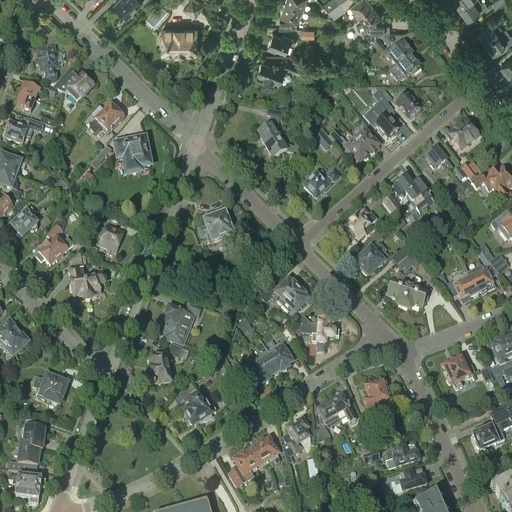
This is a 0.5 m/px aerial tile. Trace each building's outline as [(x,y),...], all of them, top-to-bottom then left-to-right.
[(119,0),(113,6),(126,19),(142,3),(138,0),(119,0)] [(285,0),(284,4),(301,10),(304,0),(285,0)] [(329,0),(322,5),(327,13),(343,0),(329,0)] [(355,0),(354,2),(352,0),(343,0),(327,13),(332,20),(345,11),(344,10),(349,5),(358,17),(372,5),(368,0),(355,0)] [(472,0),(451,0),(459,10),(472,0)] [(482,4),(478,0),(472,0),(459,10),(467,21),(477,13),(478,15),(488,7),(484,2),(482,4)] [(494,10),(505,2),(506,1),(505,0),(497,0),(491,5),(494,10)] [(202,8),(190,1),(183,10),(195,19),(202,8)] [(505,2),(494,10),(498,15),(509,7),(505,2)] [(301,10),(284,4),(279,16),(291,21),(290,23),(279,23),(279,29),(296,29),(296,22),(301,10)] [(358,17),(363,23),(356,27),(362,35),(363,34),(365,33),(368,31),(369,33),(375,33),(386,33),(389,33),(388,26),(384,26),(384,25),(376,25),(375,22),(381,17),(372,5),(358,17)] [(502,31),(497,24),(499,22),(496,17),(485,25),(487,27),(477,34),(485,45),(502,31)] [(502,31),(485,45),(492,55),(500,49),(501,51),(511,42),(511,35),(510,36),(505,29),(502,31)] [(194,30),(163,30),(163,54),(195,53),(194,30)] [(300,31),(300,39),(313,39),(313,31),(300,31)] [(375,33),(369,33),(365,33),(363,34),(362,40),(375,41),(375,33)] [(386,33),(375,33),(386,47),(392,42),(386,33)] [(281,37),(272,34),(266,48),(275,52),(277,49),(285,52),(288,45),(293,47),(295,41),(290,39),(281,35),(281,37)] [(410,58),(412,56),(403,45),(391,55),(388,51),(383,55),(389,64),(391,62),(396,69),(410,58)] [(36,53),(37,59),(38,68),(39,68),(41,74),(46,73),(47,78),(54,76),(53,72),(58,71),(54,49),(53,50),(51,48),(46,49),(46,51),(36,53)] [(511,50),(505,55),(509,60),(501,66),(510,79),(511,77),(511,50)] [(410,58),(396,69),(389,74),(389,75),(392,78),(393,78),(398,85),(405,80),(412,75),(414,77),(421,71),(410,58)] [(270,62),(269,65),(261,62),(255,79),(263,82),(264,79),(278,84),(284,68),(303,75),(307,63),(300,60),(299,62),(294,60),(292,64),(286,62),(284,67),(270,62)] [(57,90),(71,74),(69,72),(54,88),(57,90)] [(93,87),(80,76),(75,72),(73,75),(72,74),(71,74),(57,90),(56,91),(64,95),(66,93),(76,104),(79,101),(80,101),(93,87)] [(24,86),(20,97),(35,103),(37,96),(39,97),(41,92),(24,86)] [(339,92),(335,87),(328,92),(332,98),(339,92)] [(47,88),(45,93),(44,95),(53,98),(56,91),(47,88)] [(374,89),(378,94),(387,105),(392,101),(382,89),(374,89)] [(414,118),(421,112),(409,99),(410,98),(404,92),(399,97),(401,99),(394,105),(410,123),(414,119),(414,118)] [(387,105),(378,94),(373,98),(382,109),(387,105)] [(318,96),(313,110),(318,112),(323,98),(318,96)] [(20,97),(19,97),(17,103),(18,103),(16,109),(30,115),(35,103),(20,97)] [(123,119),(109,106),(95,121),(91,117),(84,125),(88,129),(87,129),(93,135),(100,127),(108,135),(123,119)] [(264,148),(279,139),(275,132),(277,131),(279,123),(281,124),(283,114),(267,111),(266,117),(274,119),(272,126),(257,134),(264,148)] [(390,123),(392,122),(387,116),(387,117),(384,113),(378,117),(382,121),(375,127),(388,141),(389,140),(390,141),(394,137),(393,136),(398,132),(390,123)] [(39,124),(45,126),(51,129),(53,123),(42,118),(39,124)] [(41,135),(45,126),(31,121),(27,130),(10,123),(4,140),(22,146),(25,138),(30,140),(33,132),(41,135)] [(450,144),(453,142),(461,151),(477,138),(465,123),(449,136),(446,139),(450,144)] [(81,126),(75,134),(79,138),(86,130),(81,126)] [(310,135),(326,153),(332,147),(313,127),(310,135)] [(352,139),(369,157),(379,148),(365,133),(362,130),(352,139)] [(369,157),(352,139),(346,145),(341,139),(340,140),(334,133),(328,138),(332,143),(333,142),(345,156),(348,154),(359,167),(369,157)] [(284,147),(279,139),(264,148),(272,161),(286,153),(293,156),(291,163),(297,165),(303,150),(294,146),(293,148),(286,145),(284,147)] [(145,141),(143,141),(114,147),(117,162),(123,161),(126,178),(142,175),(141,170),(150,168),(145,141)] [(53,145),(55,150),(61,147),(58,142),(53,145)] [(95,171),(112,152),(107,147),(89,167),(95,171)] [(436,150),(435,151),(425,159),(435,172),(447,162),(436,150)] [(0,172),(16,178),(19,170),(24,172),(25,167),(26,166),(21,164),(0,157),(0,172)] [(35,165),(23,158),(21,164),(26,166),(25,167),(33,170),(35,165)] [(465,164),(461,167),(462,169),(461,170),(470,181),(477,177),(468,165),(467,166),(465,164)] [(466,178),(459,169),(458,168),(452,173),(460,183),(466,178)] [(16,178),(0,172),(0,187),(11,191),(12,191),(9,197),(19,200),(21,194),(16,192),(18,187),(13,185),(16,178)] [(329,177),(323,172),(319,172),(303,188),(316,201),(329,188),(328,188),(332,184),(333,185),(339,179),(333,173),(329,177)] [(493,175),(486,181),(486,182),(482,185),(478,180),(471,185),(476,192),(483,186),(487,191),(490,189),(501,202),(508,196),(505,193),(511,188),(498,172),(494,176),(493,175)] [(415,210),(419,214),(433,203),(418,183),(413,187),(406,178),(391,189),(401,201),(406,198),(409,201),(408,202),(415,210)] [(52,188),(57,194),(59,196),(67,189),(60,180),(52,188)] [(465,181),(454,192),(459,197),(470,186),(465,181)] [(3,200),(0,196),(0,217),(11,207),(11,206),(15,203),(9,196),(5,199),(4,199),(3,200)] [(397,206),(392,211),(398,218),(403,213),(397,206)] [(26,213),(10,228),(16,234),(16,237),(18,239),(21,239),(21,240),(29,233),(34,234),(37,231),(37,226),(31,219),(36,215),(31,209),(26,214),(26,213)] [(101,226),(105,216),(93,212),(89,221),(101,226)] [(506,213),(490,226),(496,232),(498,230),(507,242),(510,239),(511,241),(511,217),(510,219),(506,213)] [(205,229),(197,231),(203,247),(211,244),(212,245),(223,241),(225,245),(235,241),(225,214),(203,222),(205,229)] [(374,232),(370,227),(377,221),(370,214),(364,220),(360,215),(344,229),(357,243),(365,237),(367,239),(374,232)] [(45,238),(51,243),(38,255),(38,256),(35,258),(41,264),(44,261),(50,268),(56,263),(57,264),(62,259),(61,257),(67,252),(73,247),(67,240),(61,245),(56,239),(62,233),(66,225),(62,221),(45,238)] [(454,223),(447,229),(452,234),(459,229),(454,223)] [(106,227),(98,248),(116,255),(123,238),(114,234),(115,231),(106,227)] [(386,252),(377,243),(354,264),(368,279),(389,260),(384,254),(386,252)] [(391,261),(396,267),(412,253),(407,248),(391,261)] [(484,258),(479,252),(475,255),(486,268),(490,266),(488,265),(484,258)] [(399,296),(397,302),(395,306),(410,312),(412,307),(422,311),(425,302),(427,303),(429,298),(427,298),(428,295),(403,286),(405,280),(406,274),(405,274),(412,268),(415,272),(423,265),(413,254),(402,264),(407,270),(404,272),(400,285),(399,284),(396,293),(398,294),(398,295),(399,296)] [(87,299),(84,280),(80,257),(77,255),(68,264),(70,272),(69,273),(73,300),(77,300),(77,301),(87,299)] [(493,261),(488,255),(484,258),(488,265),(493,261)] [(498,277),(509,269),(499,256),(493,261),(488,265),(490,266),(498,277)] [(407,270),(402,264),(396,268),(399,271),(398,272),(396,277),(395,277),(387,298),(397,302),(399,296),(398,295),(398,294),(396,293),(399,284),(400,285),(404,272),(407,270)] [(485,272),(484,269),(482,270),(480,268),(467,275),(477,296),(485,292),(486,294),(495,290),(486,272),(485,272)] [(84,280),(87,299),(97,298),(97,296),(101,296),(100,293),(100,287),(105,287),(106,283),(105,279),(102,275),(102,273),(98,273),(98,271),(91,272),(92,279),(84,280)] [(477,296),(467,275),(453,282),(447,285),(442,276),(435,280),(445,294),(454,289),(462,306),(471,302),(470,300),(477,296)] [(282,308),(299,291),(293,284),(292,285),(288,281),(278,291),(274,286),(260,300),(266,305),(272,299),(282,308)] [(305,297),(299,291),(282,308),(292,318),(289,321),(283,326),(289,331),(294,326),(302,319),(297,314),(308,302),(304,298),(305,297)] [(245,303),(243,310),(247,313),(252,308),(250,306),(256,297),(251,294),(245,303)] [(232,319),(237,307),(226,303),(221,315),(232,319)] [(188,305),(187,306),(184,314),(198,320),(202,310),(188,305)] [(166,336),(165,340),(164,341),(183,348),(194,319),(168,309),(164,319),(165,319),(160,333),(166,336)] [(303,318),(302,319),(294,326),(293,328),(301,336),(312,337),(311,345),(316,345),(316,346),(325,346),(325,341),(332,341),(334,340),(338,340),(339,333),(335,333),(333,331),(330,331),(331,331),(331,321),(327,316),(322,316),(318,319),(318,326),(310,325),(303,318)] [(219,318),(217,325),(224,328),(226,321),(219,318)] [(242,335),(251,329),(246,321),(237,327),(242,335)] [(0,346),(2,349),(18,335),(9,324),(0,332),(0,346)] [(18,335),(2,349),(8,355),(4,359),(8,363),(28,345),(18,335)] [(511,338),(503,342),(511,363),(511,338)] [(511,363),(503,342),(503,341),(494,344),(495,346),(491,347),(500,369),(497,370),(497,369),(491,371),(497,384),(501,382),(499,379),(503,377),(501,373),(511,368),(511,366),(511,364),(511,363)] [(157,355),(152,356),(149,357),(150,367),(149,367),(151,374),(149,376),(150,379),(151,380),(153,388),(160,386),(160,387),(171,385),(166,359),(173,358),(178,360),(179,360),(184,362),(188,353),(171,346),(168,352),(165,353),(165,351),(156,353),(157,355)] [(267,353),(281,375),(288,370),(287,369),(292,365),(289,361),(290,361),(285,354),(279,346),(267,353)] [(281,375),(267,353),(256,361),(269,382),(270,382),(269,380),(280,374),(281,375)] [(455,392),(462,389),(460,384),(471,378),(470,378),(474,377),(474,375),(471,369),(469,368),(466,370),(465,367),(467,366),(463,358),(461,359),(441,368),(446,379),(445,382),(448,387),(450,388),(451,388),(453,387),(455,392)] [(224,361),(217,365),(226,379),(233,375),(224,361)] [(269,382),(256,361),(244,368),(243,367),(240,370),(238,367),(234,369),(237,373),(238,372),(240,375),(245,371),(249,377),(249,378),(253,384),(256,389),(261,386),(262,387),(269,382)] [(487,369),(479,373),(485,384),(493,381),(487,369)] [(68,386),(46,378),(37,400),(59,408),(68,386)] [(364,385),(365,388),(369,401),(364,403),(366,411),(380,406),(384,409),(389,407),(390,404),(384,383),(372,386),(371,383),(364,385)] [(172,401),(177,407),(195,392),(191,386),(172,401)] [(210,406),(207,408),(203,401),(202,402),(198,395),(186,402),(190,409),(183,413),(192,429),(203,422),(205,424),(211,420),(210,418),(212,417),(211,415),(214,413),(210,406)] [(342,397),(329,404),(337,418),(343,414),(350,426),(356,422),(349,411),(350,411),(342,397)] [(510,424),(511,422),(511,402),(490,413),(492,417),(490,418),(494,427),(495,427),(508,421),(510,424)] [(337,418),(329,404),(316,412),(323,425),(324,425),(326,430),(332,427),(330,422),(337,418)] [(289,459),(303,451),(300,446),(309,440),(305,433),(309,431),(302,421),(285,431),(289,437),(283,440),(287,446),(282,449),(287,467),(292,464),(289,459)] [(495,427),(494,427),(485,431),(485,430),(477,433),(478,434),(472,437),(480,453),(498,444),(498,445),(504,442),(500,433),(511,428),(510,424),(508,421),(495,427)] [(20,445),(19,450),(39,452),(42,453),(45,432),(25,429),(23,445),(20,445)] [(330,439),(324,429),(319,432),(325,442),(330,439)] [(368,444),(372,454),(394,446),(388,430),(382,432),(384,438),(368,444)] [(257,451),(267,467),(274,463),(276,466),(280,464),(268,444),(265,446),(264,445),(258,449),(259,450),(257,451)] [(368,444),(360,447),(363,457),(372,454),(368,444)] [(414,446),(385,455),(390,472),(395,471),(419,464),(414,446)] [(39,452),(19,450),(17,464),(9,463),(8,472),(29,475),(30,467),(37,468),(39,452)] [(267,467),(257,451),(247,457),(257,473),(267,467)] [(364,466),(380,461),(377,454),(362,458),(364,466)] [(257,473),(247,457),(245,458),(244,457),(239,460),(240,461),(237,463),(239,467),(243,474),(239,477),(236,473),(228,478),(236,490),(253,480),(251,476),(257,473)] [(426,488),(422,473),(421,471),(386,481),(388,486),(390,485),(394,497),(402,495),(426,488)] [(12,488),(40,491),(40,490),(44,491),(45,482),(41,482),(41,481),(18,478),(17,480),(13,479),(12,488)] [(511,511),(511,481),(510,478),(492,488),(502,505),(503,505),(506,511),(511,511)] [(40,491),(12,488),(11,496),(15,497),(15,499),(30,501),(29,506),(37,507),(38,502),(40,491)] [(440,511),(434,498),(416,509),(417,511),(440,511)]
